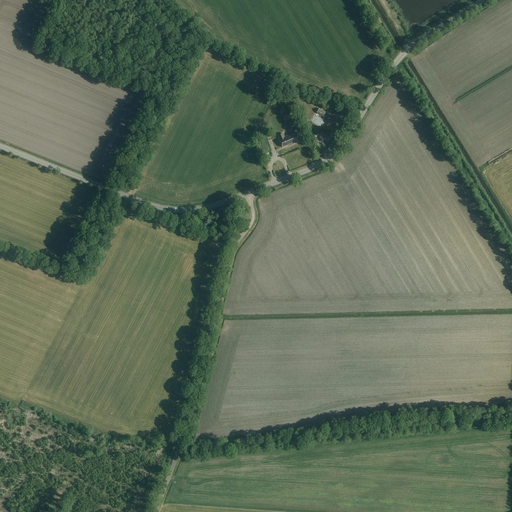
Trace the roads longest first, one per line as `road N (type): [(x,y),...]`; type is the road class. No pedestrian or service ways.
road 1 (unclassified): [(154,511),(177,456),(228,257),(251,222),(246,193)]
road 2 (tertiary): [(483,0),(398,59),(332,155),(246,193)]
road 3 (tertiary): [(246,193),(202,208),(155,207),(0,146)]
